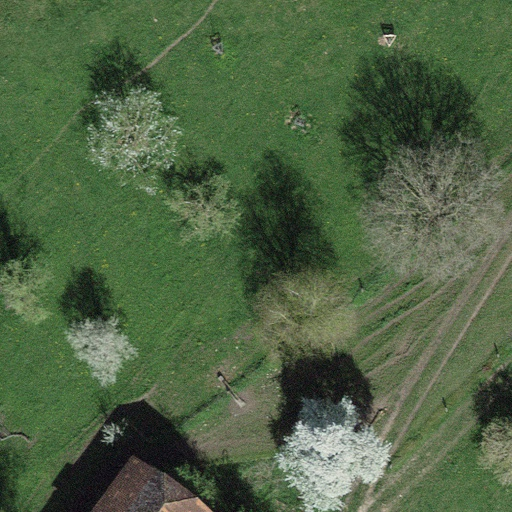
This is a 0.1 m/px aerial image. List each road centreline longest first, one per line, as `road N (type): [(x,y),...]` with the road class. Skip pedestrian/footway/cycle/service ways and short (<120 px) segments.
road 1 (track): [(353,511),(511,230)]
road 2 (track): [(366,494),(511,356)]
